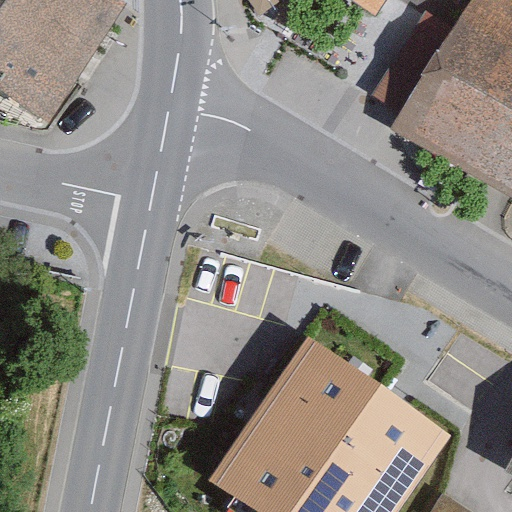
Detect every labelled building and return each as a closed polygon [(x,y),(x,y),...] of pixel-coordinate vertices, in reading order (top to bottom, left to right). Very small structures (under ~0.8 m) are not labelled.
[(0,0),(0,98),(47,127),(123,0),(0,0)] [(361,0),(376,10),(382,0),(361,0)] [(511,5),(502,0),(470,0),(397,137),(511,198),(511,5)] [(397,511),(439,452),(295,352),(198,492),(226,511),(397,511)] [(511,460),(499,482),(511,488),(511,460)] [(471,511),(433,493),(422,511),(471,511)]
